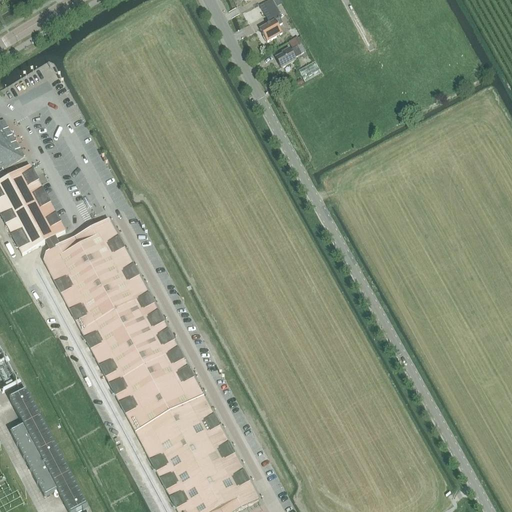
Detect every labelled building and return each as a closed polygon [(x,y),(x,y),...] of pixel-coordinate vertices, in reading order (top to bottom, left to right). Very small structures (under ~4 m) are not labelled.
[(282,18),(272,1),(271,0),(260,7),(270,24),(259,30),(263,37),(262,39),(264,42),(266,42),(267,44),(283,35),(278,27),(282,25),(279,20),(282,18)] [(294,59),(305,53),(297,39),(289,43),(293,50),(291,51),(289,49),(282,53),(283,55),(275,59),(281,70),(296,62),(294,59)] [(0,170),(2,170),(3,171),(25,158),(4,121),(0,123),(0,170)] [(65,234),(30,168),(0,183),(0,215),(22,257),(65,234)] [(183,409),(183,411),(137,436),(177,511),(240,511),(259,502),(204,400),(190,407),(190,406),(203,399),(108,222),(41,259),(136,435),(183,409)] [(149,261),(160,283),(168,279),(157,257),(149,261)] [(67,511),(82,511),(88,509),(27,393),(10,402),(23,428),(10,435),(44,499),(57,492),(67,511)] [(241,447),(245,455),(257,449),(254,441),(241,447)]
